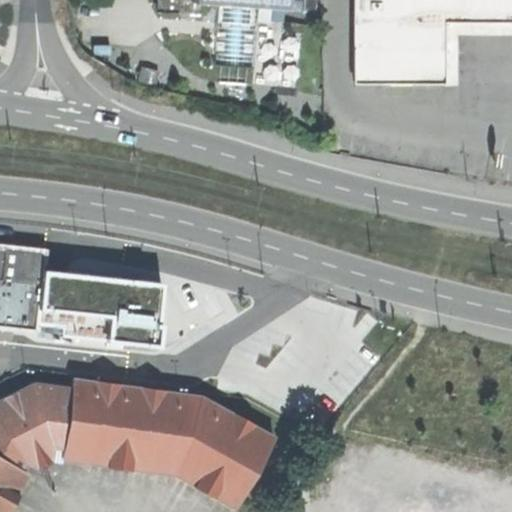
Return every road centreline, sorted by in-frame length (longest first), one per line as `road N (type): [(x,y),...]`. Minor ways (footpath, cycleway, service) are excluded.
road 1 (primary): [(0,190),(150,215),(511,314)]
road 2 (primary): [(291,172),(0,109)]
road 3 (residential): [(291,172),(265,151),(109,112),(78,94),(38,43)]
road 4 (primary): [(511,219),(291,172)]
